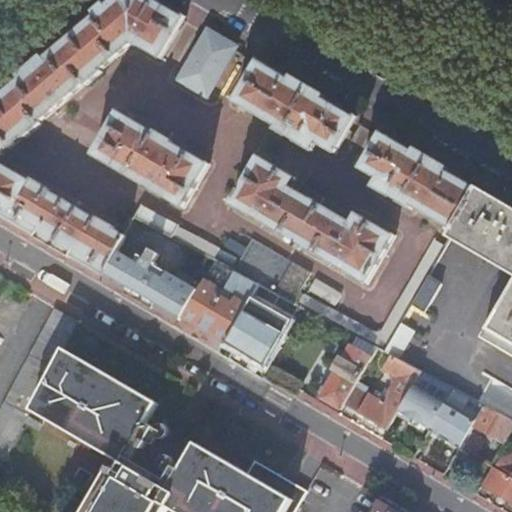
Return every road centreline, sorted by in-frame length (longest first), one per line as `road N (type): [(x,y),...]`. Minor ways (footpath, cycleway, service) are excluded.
road 1 (residential): [(465,511),(0,241)]
road 2 (residential): [(511,169),(223,0)]
